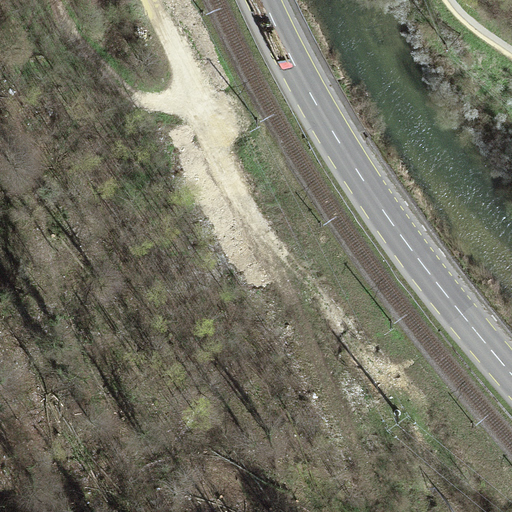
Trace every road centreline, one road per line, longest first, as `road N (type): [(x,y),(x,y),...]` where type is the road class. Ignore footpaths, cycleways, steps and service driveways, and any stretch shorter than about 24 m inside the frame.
road 1 (primary): [(511,374),(377,201),(263,0)]
road 2 (track): [(252,183),(179,94),(139,0)]
